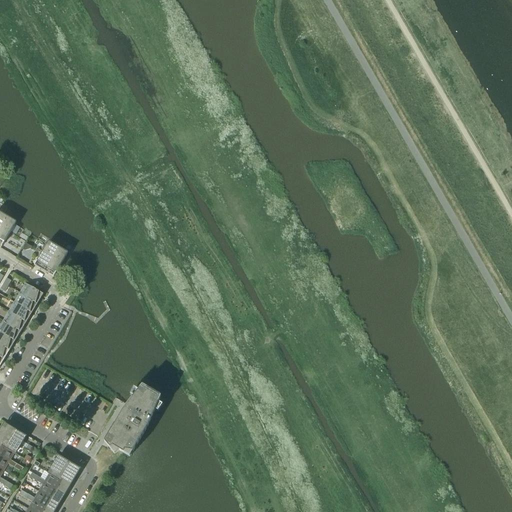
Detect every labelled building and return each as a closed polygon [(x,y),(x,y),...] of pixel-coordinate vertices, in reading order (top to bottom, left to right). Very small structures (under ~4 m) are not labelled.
[(0,226),(0,245),(2,246),(15,225),(5,219),(0,226)] [(19,240),(18,242),(19,247),(22,249),(24,250),(30,249),(32,247),(25,243),(19,240)] [(43,271),(56,249),(47,244),(34,265),(43,271)] [(53,277),(66,255),(56,249),(43,271),(53,277)] [(43,294),(33,288),(34,286),(30,284),(28,286),(26,284),(20,294),(37,304),(41,298),(40,298),(41,296),(42,296),(43,294)] [(37,304),(20,294),(15,303),(31,313),(35,307),(34,307),(36,305),(36,306),(37,304)] [(31,313),(15,303),(9,312),(26,323),(29,317),(29,316),(30,315),(31,313)] [(26,323),(9,312),(3,322),(20,332),(24,326),(23,326),(24,324),(25,324),(26,323)] [(20,332),(3,322),(0,327),(0,332),(15,341),(18,335),(19,333),(20,332)] [(15,341),(0,332),(0,344),(9,350),(13,344),(12,344),(13,342),(14,343),(15,341)] [(9,350),(0,344),(0,357),(4,360),(7,354),(7,353),(8,352),(9,350)] [(148,426),(160,398),(141,386),(122,410),(104,441),(108,447),(107,449),(109,450),(110,449),(114,454),(119,451),(129,457),(148,426)] [(1,432),(0,433),(18,444),(24,435),(23,435),(8,425),(6,424),(5,426),(6,427),(4,429),(3,429),(1,432)] [(0,445),(13,453),(18,444),(0,433),(0,445)] [(13,453),(0,445),(0,456),(8,462),(9,460),(13,453)] [(8,462),(0,456),(0,468),(3,470),(7,464),(14,468),(16,464),(9,460),(8,462)] [(60,457),(55,466),(73,477),(74,475),(76,472),(75,471),(76,469),(77,470),(78,468),(61,457),(60,457)] [(22,470),(23,468),(16,464),(14,468),(21,472),(22,470)] [(55,466),(50,475),(68,485),(69,484),(68,483),(69,481),(70,481),(72,478),(73,477),(55,466)] [(30,475),(29,477),(36,481),(38,477),(32,473),(30,475)] [(45,481),(44,483),(63,494),(63,492),(65,489),(64,488),(65,486),(67,487),(68,486),(68,485),(50,475),(45,481)] [(38,477),(36,481),(43,485),(39,492),(57,503),(58,501),(57,501),(58,498),(59,499),(61,496),(63,494),(44,483),(45,481),(38,477)] [(11,488),(13,486),(6,481),(3,485),(10,490),(11,488)] [(20,493),(19,495),(26,499),(28,495),(21,491),(20,493)] [(35,499),(34,501),(52,511),(53,510),(55,507),(54,506),(55,504),(56,505),(57,503),(39,492),(35,499)] [(28,495),(26,499),(33,503),(29,510),(32,511),(52,511),(34,501),(35,499),(28,495)]
